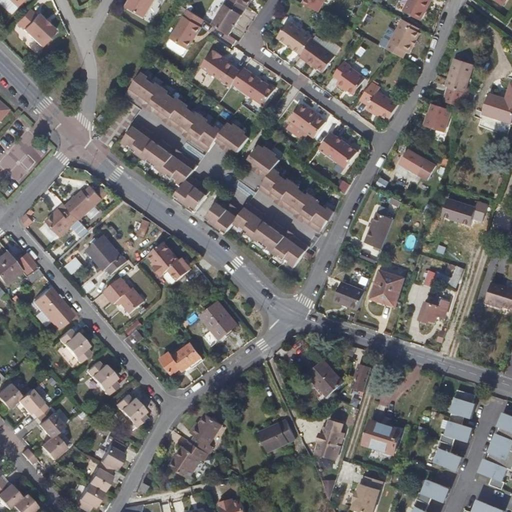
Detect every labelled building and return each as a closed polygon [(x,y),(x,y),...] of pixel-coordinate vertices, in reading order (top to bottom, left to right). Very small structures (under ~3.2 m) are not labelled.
[(161,0),(137,0),(135,4),(153,14),(161,0)] [(230,37),(247,8),(234,0),(229,0),(213,26),(230,37)] [(234,0),(247,8),(248,9),(253,0),(234,0)] [(317,11),(322,0),(303,0),(302,3),(317,11)] [(418,20),(428,0),(409,0),(403,12),(418,20)] [(36,13),(35,15),(28,8),(15,22),(40,45),(55,30),(48,24),(47,26),(42,22),(44,20),(36,13)] [(204,20),(188,10),(170,39),(188,49),(193,41),(192,40),(194,36),(195,37),(202,28),(200,26),(204,20)] [(418,27),(401,18),(399,22),(415,31),(418,27)] [(297,53),(309,36),(287,21),(275,37),(285,45),(286,44),(291,47),(290,48),(297,53)] [(418,33),(415,31),(399,22),(385,48),(393,52),(402,56),(405,51),(407,53),(411,45),(412,44),(410,43),(413,38),(415,39),(418,33)] [(340,46),(323,35),(317,43),(334,55),(340,46)] [(312,39),(309,36),(297,53),(300,56),(312,39)] [(334,55),(317,43),(312,39),(300,56),(299,57),(312,66),(313,64),(323,71),(334,55)] [(222,57),(213,51),(212,53),(211,52),(201,66),(231,88),(241,73),(221,58),(222,57)] [(349,66),(350,65),(343,60),(332,75),(338,79),(336,83),(342,87),(343,86),(353,93),(364,77),(349,66)] [(464,96),(473,68),(455,63),(449,80),(452,81),(449,91),(464,96)] [(223,130),(143,73),(128,94),(207,151),(214,141),(235,155),(249,134),(245,131),(246,129),(236,123),(234,124),(229,121),(223,130)] [(263,106),(274,91),(252,75),(241,90),(263,106)] [(372,81),(360,98),(369,104),(377,91),(380,86),(372,81)] [(511,82),(506,98),(490,93),(484,112),(498,116),(497,118),(511,122),(511,82)] [(377,91),(369,104),(366,109),(389,122),(399,105),(377,91)] [(0,120),(9,110),(0,102),(0,120)] [(325,121),(300,104),(289,119),(291,121),(307,132),(314,137),(325,121)] [(443,137),(451,113),(432,106),(424,131),(443,137)] [(307,132),(291,121),(286,127),(303,138),(307,132)] [(197,165),(137,123),(122,143),(182,187),(177,195),(181,198),(180,200),(182,201),(190,207),(192,205),(197,209),(211,190),(190,176),(197,165)] [(345,167),(357,151),(330,132),(319,147),(345,167)] [(264,145),(260,142),(245,162),(266,177),(259,188),(320,232),(335,210),(273,167),(281,156),(276,154),(276,151),(267,145),(264,145)] [(429,181),(437,167),(409,151),(401,165),(429,181)] [(68,209),(78,222),(96,207),(83,192),(65,206),(68,209)] [(249,202),(242,212),(221,197),(208,216),(212,219),(213,223),(222,230),(225,229),(229,231),(234,224),(296,266),(311,245),(249,202)] [(476,208),(449,199),(443,218),(470,227),(473,219),(476,208)] [(478,201),(476,208),(473,219),(483,222),(489,205),(478,201)] [(46,221),(60,237),(78,222),(68,209),(63,213),(61,211),(54,217),(52,216),(46,221)] [(54,217),(61,211),(60,209),(52,216),(54,217)] [(395,220),(376,213),(365,243),(383,249),(395,220)] [(34,222),(28,215),(22,222),(27,228),(34,222)] [(121,258),(103,237),(86,250),(104,272),(106,271),(111,276),(127,262),(122,257),(121,258)] [(180,261),(164,243),(149,256),(157,266),(155,268),(162,276),(169,271),(178,281),(191,270),(182,258),(180,261)] [(16,264),(12,260),(7,253),(0,258),(0,278),(5,285),(22,272),(16,264)] [(20,261),(16,256),(12,260),(16,264),(17,264),(26,274),(36,266),(26,256),(20,261)] [(457,267),(449,287),(458,290),(466,270),(457,267)] [(31,283),(42,275),(38,270),(28,278),(31,283)] [(404,282),(381,275),(373,301),(396,309),(404,282)] [(134,289),(132,291),(122,278),(105,293),(115,305),(118,303),(120,301),(123,304),(131,314),(145,302),(134,289)] [(359,311),(366,292),(342,283),(335,301),(359,311)] [(511,312),(511,291),(488,284),(483,300),(498,305),(497,307),(511,312)] [(70,311),(51,290),(35,303),(59,332),(78,316),(72,309),(70,311)] [(449,303),(435,299),(433,305),(427,303),(421,320),(422,323),(427,325),(428,323),(429,324),(430,320),(435,322),(437,316),(444,318),(449,303)] [(497,307),(498,305),(483,300),(481,304),(496,309),(497,307)] [(221,341),(239,326),(220,304),(204,318),(221,341)] [(456,331),(449,329),(447,335),(441,333),(438,342),(451,346),(456,331)] [(76,337),(72,332),(60,341),(81,365),(92,355),(87,350),(90,348),(78,335),(76,337)] [(132,350),(143,341),(136,332),(124,342),(132,350)] [(185,372),(202,357),(192,344),(174,358),(170,354),(162,361),(174,375),(182,368),(185,372)] [(106,367),(103,369),(99,363),(87,373),(108,397),(120,388),(115,382),(117,380),(106,367)] [(344,385),(324,363),(309,377),(314,383),(312,386),(329,405),(337,398),(334,395),(344,385)] [(365,391),(373,369),(360,365),(353,387),(365,391)] [(0,395),(10,408),(20,400),(22,397),(11,384),(0,393),(0,395)] [(35,411),(39,416),(48,408),(32,390),(22,397),(20,400),(32,413),(35,411)] [(452,414),(453,414),(450,426),(473,435),(474,433),(471,432),(472,429),(463,426),(466,418),(473,420),(475,413),(472,412),(477,396),(459,391),(452,414)] [(135,400),(132,402),(128,397),(116,407),(137,430),(148,421),(144,416),(147,414),(135,400)] [(64,427),(48,408),(39,416),(43,421),(40,423),(52,437),(55,435),(64,427)] [(208,453),(212,446),(209,444),(222,423),(206,413),(192,433),(195,435),(190,441),(208,453)] [(500,424),(503,425),(495,444),(511,450),(511,416),(505,414),(500,424)] [(297,441),(288,421),(260,434),(268,454),(297,441)] [(344,425),(331,421),(328,429),(324,428),(322,435),(320,434),(318,442),(319,443),(315,454),(322,457),(328,460),(329,459),(335,461),(344,435),(341,433),(344,425)] [(382,423),(381,426),(371,423),(363,448),(396,458),(405,430),(382,423)] [(473,435),(450,426),(446,436),(444,435),(439,449),(441,450),(435,463),(456,472),(458,468),(460,469),(464,459),(452,454),(457,440),(470,444),(473,435)] [(55,435),(52,437),(41,446),(53,460),(66,449),(55,435)] [(206,456),(208,453),(205,452),(190,441),(188,440),(184,446),(182,445),(169,465),(189,478),(202,458),(204,459),(206,456)] [(123,450),(110,443),(98,465),(111,473),(113,474),(122,458),(120,456),(123,450)] [(511,450),(495,444),(487,464),(484,464),(480,474),(493,479),(490,486),(503,491),(506,484),(504,483),(509,470),(511,470),(511,450)] [(31,466),(39,459),(29,448),(22,454),(31,466)] [(107,478),(111,473),(98,465),(86,487),(101,496),(110,480),(107,478)] [(373,511),(384,481),(367,476),(364,485),(361,484),(358,492),(357,491),(353,501),(355,502),(352,510),(358,511),(373,511)] [(11,505),(21,497),(9,483),(7,485),(2,480),(0,482),(0,500),(7,509),(11,505)] [(450,494),(448,493),(449,490),(428,481),(423,494),(421,494),(415,507),(417,508),(415,511),(427,511),(433,499),(446,504),(450,494)] [(428,481),(449,490),(449,489),(428,481)] [(150,487),(144,484),(141,490),(147,493),(150,487)] [(93,511),(101,496),(86,487),(74,508),(80,511),(88,511),(90,510),(93,511)] [(37,507),(25,494),(21,497),(11,505),(16,511),(36,511),(34,509),(37,507)] [(244,511),(242,500),(233,502),(228,504),(227,501),(219,503),(221,511),(244,511)] [(504,511),(478,501),(473,511),(469,511),(466,511),(465,511),(504,511)]
